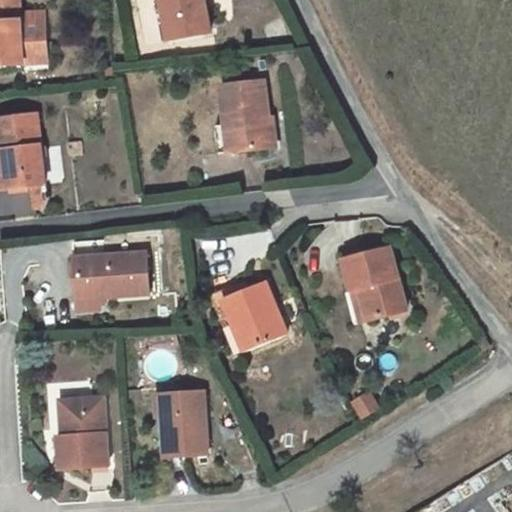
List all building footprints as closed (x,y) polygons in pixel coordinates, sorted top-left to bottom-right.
[(210,0),(165,0),(173,40),(216,32),(210,0)] [(0,71),(29,70),(28,47),(47,44),(41,15),(18,17),(21,6),(0,6),(0,71)] [(28,47),(29,70),(46,67),(47,44),(28,47)] [(268,81),(226,86),(234,149),(275,144),(268,81)] [(47,111),(6,116),(10,154),(13,186),(54,182),(47,111)] [(3,155),(6,188),(13,186),(10,154),(3,155)] [(30,191),(0,191),(0,215),(30,215),(30,191)] [(74,242),(75,257),(105,255),(103,240),(74,242)] [(360,289),(369,286),(378,319),(414,309),(396,245),(351,257),(360,289)] [(105,255),(75,257),(78,300),(102,298),(150,294),(147,252),(105,255)] [(253,358),(228,305),(252,294),(249,285),(216,302),(244,364),(253,358)] [(360,289),(369,321),(378,319),(369,286),(360,289)] [(252,294),(228,305),(253,358),(293,340),(268,287),(252,294)] [(102,298),(78,300),(79,312),(103,310),(102,298)] [(206,451),(201,391),(158,395),(160,417),(163,417),(167,455),(206,451)] [(75,433),(64,435),(67,469),(114,465),(109,402),(73,405),(75,433)]
